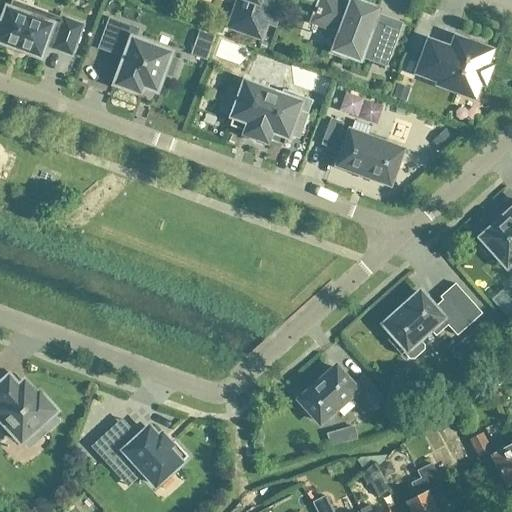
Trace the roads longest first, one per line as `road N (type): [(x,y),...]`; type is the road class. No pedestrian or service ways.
road 1 (residential): [(0,314),(218,391),(398,238)]
road 2 (residential): [(398,238),(363,215),(0,80)]
road 3 (residential): [(398,238),(511,136)]
